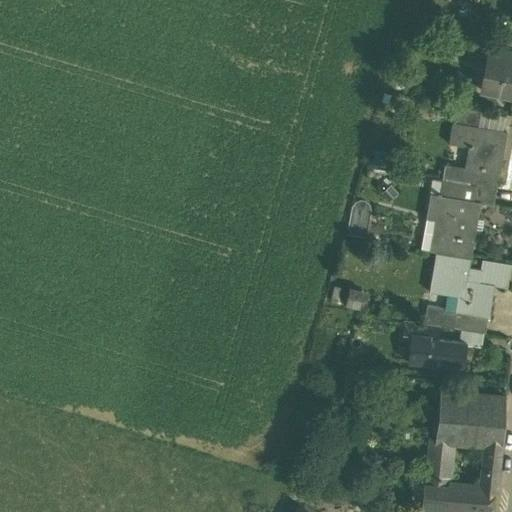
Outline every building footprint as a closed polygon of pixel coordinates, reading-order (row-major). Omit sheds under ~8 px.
[(511,54),(496,51),(490,77),(503,80),(499,95),(511,97),(511,54)] [(480,111),(456,107),(453,124),(477,128),(480,111)] [(453,124),(452,123),(448,144),(468,148),(464,168),(473,170),(498,174),(499,174),(506,133),(477,128),(453,124)] [(498,174),(473,170),(471,184),(495,188),(498,174)] [(433,178),(430,195),(479,203),(493,206),(496,189),(495,188),(471,184),(433,178)] [(479,203),(430,195),(426,215),(439,218),(433,251),(436,252),(470,258),(479,203)] [(470,258),(436,252),(429,291),(446,294),(448,285),(459,287),(455,310),(455,311),(456,311),(486,317),(488,317),(493,285),(478,282),(466,280),(470,258)] [(510,264),(482,259),(478,282),(493,285),(506,288),(510,264)] [(350,286),(346,303),(364,307),(368,290),(350,286)] [(455,310),(426,305),(423,323),(453,328),(456,311),(455,311),(455,310)] [(486,317),(456,311),(453,328),(484,333),(486,317)] [(412,338),(438,340),(439,326),(405,323),(404,337),(412,338)] [(410,362),(465,367),(467,343),(438,340),(412,338),(410,362)] [(505,396),(440,389),(435,439),(453,441),(489,444),(503,445),(505,396)] [(397,405),(353,400),(352,416),(395,420),(397,405)] [(453,441),(435,439),(434,447),(437,447),(435,463),(451,465),(453,441)] [(503,445),(489,444),(484,490),(492,491),(492,492),(497,492),(498,491),(503,445)] [(431,475),(427,475),(426,485),(424,485),(421,511),(423,511),(446,511),(449,487),(451,465),(435,463),(432,463),(431,475)] [(484,490),(449,487),(446,511),(490,511),(492,492),(492,491),(484,490)]
